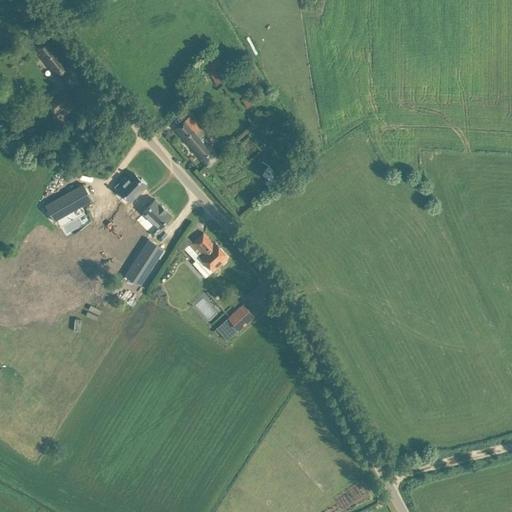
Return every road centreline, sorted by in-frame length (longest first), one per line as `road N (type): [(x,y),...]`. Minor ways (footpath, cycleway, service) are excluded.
road 1 (tertiary): [(396,511),(285,297),(77,64),(37,0)]
road 2 (track): [(380,479),(511,444)]
